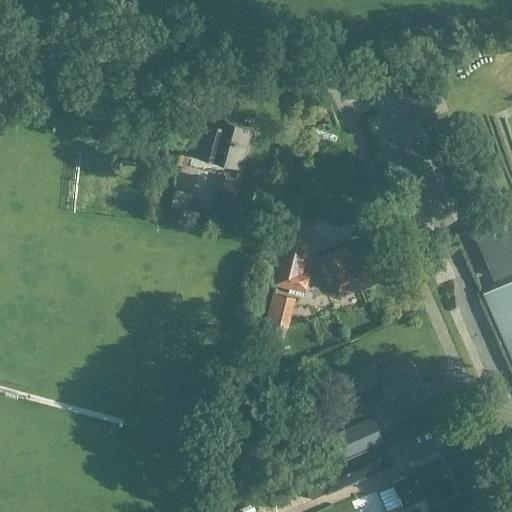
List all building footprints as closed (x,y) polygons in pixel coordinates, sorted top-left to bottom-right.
[(224,127),(201,121),(192,155),(211,160),(214,151),(243,159),(251,129),(226,122),(224,127)] [(254,226),(265,187),(246,181),(240,201),(221,196),(216,215),(254,226)] [(476,238),(494,278),(511,269),(511,223),(511,221),(510,222),(510,223),(476,238)] [(308,241),(311,229),(289,224),(287,236),(308,241)] [(372,282),(360,255),(349,260),(344,247),(314,259),(328,292),(338,288),(341,295),(372,282)] [(291,287),(294,272),(300,274),(302,264),(281,259),(275,284),(291,287)] [(511,282),(485,294),(511,354),(511,282)] [(287,328),(294,299),(274,294),(265,331),(274,333),(276,325),(287,328)] [(378,371),(376,365),(352,375),(360,393),(382,384),(388,396),(419,383),(412,365),(403,369),(400,362),(378,371)] [(382,440),(373,419),(332,437),(341,458),(382,440)] [(302,428),(307,441),(314,438),(309,425),(302,428)] [(326,493),(392,465),(383,444),(317,472),(326,493)] [(429,505),(454,494),(437,454),(412,465),(416,474),(392,485),(401,506),(425,496),(429,505)] [(267,507),(269,511),(299,511),(300,511),(292,495),(267,507)]
